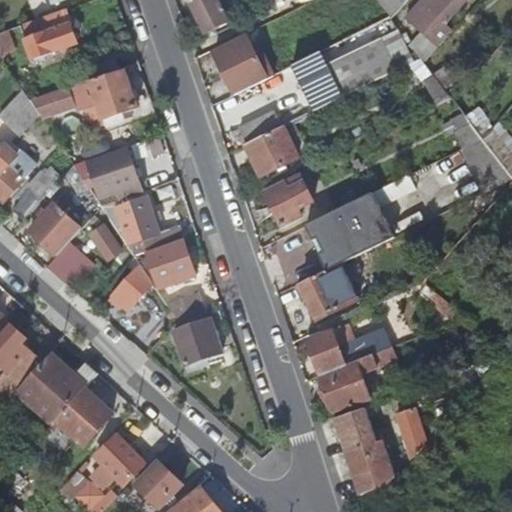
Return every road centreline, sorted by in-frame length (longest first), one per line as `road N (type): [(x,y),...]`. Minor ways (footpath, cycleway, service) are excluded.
road 1 (residential): [(151,0),(324,511)]
road 2 (residential): [(290,511),(0,256)]
